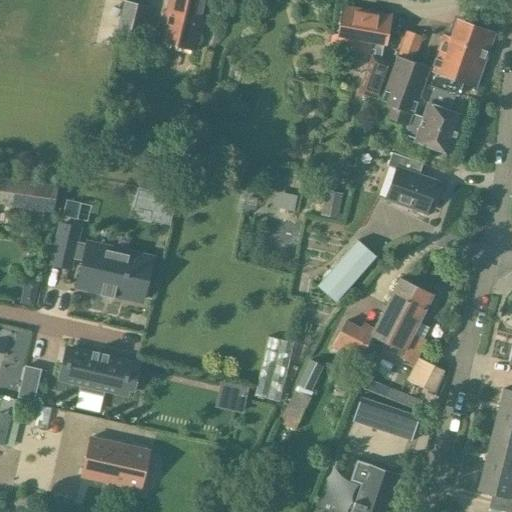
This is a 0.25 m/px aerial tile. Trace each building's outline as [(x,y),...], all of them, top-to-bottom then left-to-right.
[(143,39),(148,17),(151,6),(124,0),(117,32),(143,39)] [(200,18),(201,17),(204,0),(171,0),(161,42),(197,51),(204,19),(200,18)] [(384,52),(390,17),(391,15),(343,6),(338,35),(331,34),(329,47),(370,54),(371,50),(384,52)] [(432,71),(461,81),(476,86),(494,32),(472,25),(470,22),(465,20),(462,21),(458,20),(457,24),(453,25),(451,32),(453,35),(451,39),(444,36),(432,71)] [(397,56),(398,56),(414,62),(424,36),(406,30),(397,56)] [(358,92),(381,102),(395,64),(371,55),(358,92)] [(414,62),(398,56),(395,64),(381,102),(388,105),(383,118),(409,127),(406,135),(416,138),(415,141),(449,154),(450,151),(453,152),(457,141),(454,140),(458,129),(461,131),(464,120),(461,119),(462,116),(449,111),(454,96),(434,89),(423,117),(413,113),(429,67),(414,62)] [(454,96),(461,81),(432,71),(427,85),(434,88),(434,89),(454,96)] [(427,213),(438,182),(417,175),(421,162),(393,152),(388,165),(398,168),(387,199),(427,213)] [(58,185),(0,175),(0,203),(54,212),(58,185)] [(278,189),(273,206),(294,212),(299,195),(278,189)] [(323,215),(340,217),(343,192),(327,190),(323,215)] [(77,219),(82,201),(68,197),(63,215),(77,219)] [(79,228),(61,224),(52,264),(70,268),(73,256),(84,259),(78,286),(101,292),(100,295),(114,298),(115,295),(138,300),(139,296),(142,297),(146,283),(142,282),(146,263),(123,258),(125,252),(111,249),(109,254),(87,249),(89,244),(76,241),(79,228)] [(358,240),(318,286),(336,302),(376,256),(358,240)] [(373,332),(389,340),(416,287),(399,278),(377,324),(366,318),(362,326),(346,318),(335,340),(362,353),(373,332)] [(416,287),(389,340),(403,347),(400,353),(415,361),(427,337),(424,335),(414,330),(419,319),(431,295),(416,287)] [(282,387),(293,340),(269,335),(255,395),(278,400),(281,387),(282,387)] [(126,386),(133,388),(139,364),(108,358),(109,355),(103,353),(102,356),(99,355),(99,352),(93,351),(92,354),(69,349),(62,380),(81,384),(80,386),(104,391),(106,385),(125,390),(126,386)] [(308,357),(282,422),(298,429),(324,364),(308,357)] [(34,401),(41,369),(24,365),(17,397),(34,401)] [(511,418),(511,390),(504,389),(497,414),(511,418)] [(361,396),(352,421),(411,441),(420,416),(361,396)] [(0,441),(14,445),(21,416),(0,410),(0,441)] [(511,418),(497,414),(491,439),(511,444),(511,418)] [(91,437),(82,476),(140,490),(150,450),(91,437)] [(511,444),(491,439),(485,463),(511,470),(511,444)] [(387,511),(400,474),(357,460),(350,480),(362,484),(356,502),(354,501),(353,505),(355,506),(352,511),(387,511)] [(507,511),(511,511),(511,470),(485,463),(478,489),(492,492),(488,507),(507,511)]
